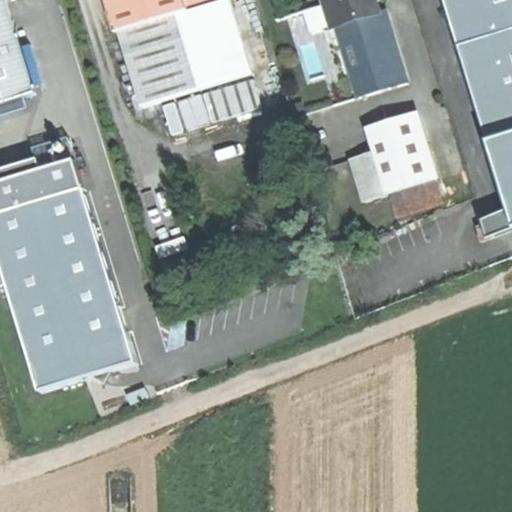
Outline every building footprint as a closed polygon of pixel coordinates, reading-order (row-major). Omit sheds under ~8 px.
[(0,0),(0,104),(35,94),(6,0),(0,0)] [(185,0),(105,0),(117,37),(119,37),(177,20),(190,15),(185,0)] [(185,0),(190,15),(226,5),(224,0),(185,0)] [(333,29),(338,28),(378,15),(373,0),(328,0),(330,4),(326,6),(333,29)] [(511,0),(444,0),(459,50),(511,33),(511,0)] [(385,12),(378,15),(338,28),(361,100),(409,85),(385,12)] [(177,20),(119,37),(142,112),(199,95),(177,20)] [(511,33),(459,50),(488,146),(511,138),(511,33)] [(418,114),(370,130),(377,152),(353,160),(367,203),(439,180),(418,114)] [(511,138),(488,146),(508,212),(511,224),(511,138)] [(86,189),(0,214),(0,256),(35,373),(37,394),(92,378),(103,386),(108,373),(134,365),(129,336),(86,189)] [(486,241),(511,231),(511,224),(508,212),(481,223),(486,241)]
